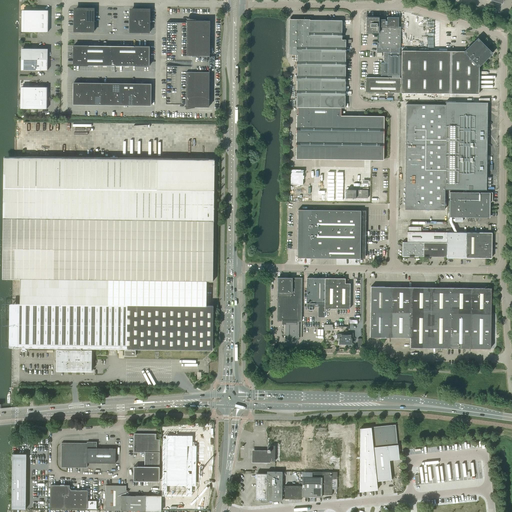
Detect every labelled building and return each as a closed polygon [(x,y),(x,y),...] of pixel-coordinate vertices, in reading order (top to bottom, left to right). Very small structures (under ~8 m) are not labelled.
[(48,10),(24,10),(24,21),(48,21),(48,10)] [(81,10),(74,10),(74,19),(74,31),(94,32),(94,19),(93,19),(94,10),(85,10),(81,10)] [(139,11),(130,11),(130,20),(129,32),(149,32),(150,20),(149,20),(149,11),(143,11),(139,11)] [(400,55),(400,52),(400,48),(400,27),(398,27),(398,17),(387,17),(387,21),(385,21),(385,19),(379,19),(379,17),(366,17),(366,33),(379,33),(379,47),(377,47),(377,52),(384,52),(383,63),(381,63),(381,75),(387,76),(392,76),(400,76),(400,55)] [(166,22),(166,61),(174,61),(174,63),(191,63),(191,55),(209,56),(210,21),(196,21),(196,20),(186,18),(186,22),(166,22)] [(304,19),(289,19),(289,54),(297,54),(296,107),(298,107),(298,115),(296,115),(295,159),(383,160),(384,116),(341,115),(341,107),(345,107),(346,39),(342,39),(342,20),(304,20),(304,19)] [(48,21),(24,21),(24,32),(48,32),(48,21)] [(465,51),(402,50),(401,93),(479,94),(479,66),(492,53),(478,38),(465,51)] [(87,46),(74,45),(73,65),(87,65),(87,66),(87,65),(135,66),(149,66),(149,46),(135,46),(88,46),(88,45),(87,45),(87,46)] [(47,49),(24,49),(24,60),(47,60),(47,49)] [(47,60),(24,60),(23,71),(47,71),(47,60)] [(166,66),(165,104),(185,104),(185,109),(195,107),(195,106),(209,107),(209,72),(191,71),(191,63),(174,63),(174,66),(166,66)] [(365,92),(400,93),(400,78),(392,78),(387,78),(365,77),(365,92)] [(151,84),(73,83),(73,104),(151,105),(151,84)] [(47,87),(23,87),(23,98),(47,98),(47,87)] [(47,98),(23,98),(23,109),(47,109),(47,98)] [(405,209),(445,210),(445,189),(486,190),(488,102),(446,102),(446,104),(406,104),(405,209)] [(214,159),(22,156),(21,217),(20,280),(20,303),(20,347),(58,348),(58,349),(56,349),(56,370),(91,370),(91,350),(90,350),(90,348),(212,350),(213,305),(208,305),(208,303),(206,303),(206,281),(212,282),(213,219),(214,159)] [(303,170),(291,170),(290,185),(303,185),(303,179),(304,179),(304,176),(303,176),(303,170)] [(330,198),(330,184),(318,184),(318,190),(322,190),(321,198),(330,198)] [(489,217),(490,206),(490,203),(492,201),(492,192),(450,192),(449,217),(455,217),(455,222),(462,222),(462,217),(489,217)] [(360,258),(361,210),(298,209),(297,257),(360,258)] [(407,232),(407,242),(447,242),(447,232),(421,232),(421,227),(408,227),(408,232),(407,232)] [(447,242),(447,256),(447,257),(491,258),(492,232),(447,232),(447,242)] [(447,256),(447,242),(407,242),(403,242),(402,242),(402,256),(409,256),(409,257),(414,257),(414,256),(418,256),(447,256)] [(299,321),(301,321),(302,278),(277,277),(277,321),(287,321),(287,338),(299,338),(299,321)] [(324,312),(325,278),(307,278),(306,303),(306,306),(306,307),(307,307),(307,308),(307,309),(308,309),(309,310),(310,310),(311,310),(312,310),(313,310),(314,309),(314,308),(315,307),(315,306),(318,306),(318,317),(324,317),(324,312)] [(345,278),(325,278),(324,312),(328,312),(328,308),(350,309),(350,283),(345,283),(345,278)] [(490,348),(491,336),(491,288),(488,288),(486,286),(484,288),(371,287),(370,337),(410,337),(410,347),(490,348)] [(344,334),(341,334),(337,334),(337,338),(339,338),(339,343),(352,343),(352,338),(353,338),(353,333),(344,333),(344,334)] [(359,491),(378,489),(377,481),(392,479),(390,460),(399,459),(398,444),(397,444),(395,424),(360,428),(359,491)] [(159,481),(159,445),(160,439),(156,439),(156,434),(134,434),(134,447),(134,452),(145,452),(145,458),(145,466),(137,466),(137,467),(134,467),(134,473),(134,481),(159,481)] [(162,434),(161,494),(191,495),(191,485),(195,485),(196,444),(192,444),(192,434),(162,434)] [(96,443),(61,443),(61,467),(87,467),(87,463),(115,463),(116,448),(96,448),(96,443)] [(270,451),(252,450),(251,463),(270,463),(270,451)] [(26,454),(12,454),(11,509),(26,509),(26,454)] [(270,500),(271,471),(267,471),(267,474),(257,474),(257,493),(258,494),(255,498),(256,498),(257,499),(259,499),(260,500),(261,500),(261,501),(261,502),(262,502),(263,502),(264,502),(265,502),(266,502),(268,502),(269,501),(270,501),(270,500)] [(282,471),(271,471),(270,500),(282,501),(282,471)] [(322,495),(322,472),(312,472),(312,477),(302,477),(302,481),(302,486),(302,497),(322,497),(322,495)] [(337,472),(322,472),(322,495),(332,495),(332,479),(337,479),(337,472)] [(87,490),(72,490),(71,490),(66,485),(51,485),(50,508),(87,508),(87,501),(87,490)] [(161,511),(161,509),(161,495),(126,495),(126,485),(106,485),(106,510),(161,511)] [(302,499),(302,497),(302,486),(299,486),(285,485),(284,499),(302,499)]
